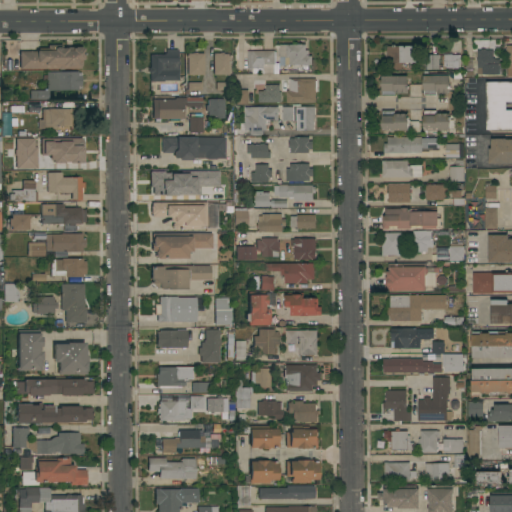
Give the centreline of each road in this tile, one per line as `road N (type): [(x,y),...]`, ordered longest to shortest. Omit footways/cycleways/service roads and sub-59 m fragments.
road 1 (residential): [(352,511),(348,20)]
road 2 (residential): [(119,22),(121,511)]
road 3 (tertiary): [(348,20),(0,23)]
road 4 (tertiary): [(511,19),(348,20)]
